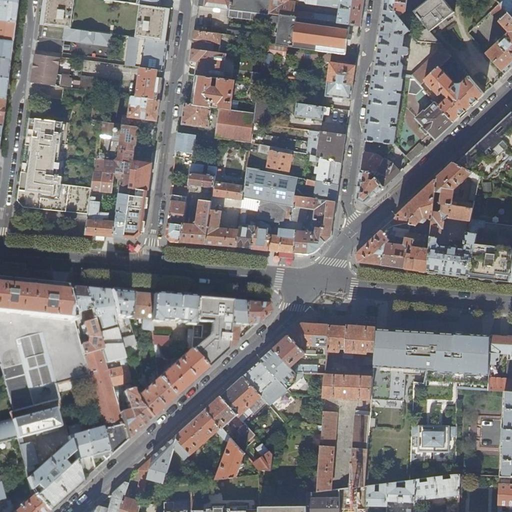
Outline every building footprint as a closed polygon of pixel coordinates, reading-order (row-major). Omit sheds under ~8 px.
[(44,0),(44,8),(42,24),(65,27),(71,28),(75,0),(44,0)] [(198,0),(198,5),(204,6),(205,6),(228,9),(227,17),(264,22),(265,14),(269,14),(269,13),(270,0),(198,0)] [(350,25),(361,27),(362,18),(364,0),(302,0),(304,0),(306,4),(316,5),(316,4),(337,7),(336,17),(294,11),(295,2),(287,1),(287,0),(270,0),(269,13),(280,15),(320,21),(350,25)] [(384,0),(384,5),(389,6),(398,17),(405,11),(406,0),(384,0)] [(423,30),(414,37),(418,41),(440,43),(430,31),(454,12),(444,0),(427,0),(413,11),(427,28),(423,30)] [(511,17),(511,0),(504,0),(499,4),(511,17)] [(0,21),(15,24),(16,13),(17,5),(0,2),(0,21)] [(171,8),(160,7),(141,4),(136,37),(145,39),(166,41),(166,40),(163,40),(167,8),(170,9),(171,8)] [(511,17),(499,4),(490,12),(510,34),(505,39),(501,43),(496,38),(495,40),(498,43),(487,53),(505,73),(511,66),(511,17)] [(389,6),(384,5),(382,20),(379,42),(374,74),(403,78),(410,79),(414,80),(419,85),(425,80),(440,66),(451,56),(440,43),(437,52),(412,75),(402,74),(403,69),(406,70),(406,66),(404,66),(404,64),(401,62),(402,54),(406,55),(408,54),(409,49),(407,47),(403,47),(404,35),(410,31),(398,17),(389,6)] [(280,15),(276,45),(309,50),(345,55),(350,25),(320,21),(280,15)] [(14,30),(15,24),(0,21),(0,41),(12,42),(14,30)] [(71,28),(65,27),(63,39),(110,45),(112,34),(71,28)] [(227,29),(226,34),(231,35),(265,40),(266,33),(227,29)] [(218,53),(228,54),(231,35),(226,34),(194,30),(193,40),(192,49),(218,53)] [(136,37),(131,36),(126,66),(141,68),(145,39),(136,37)] [(166,57),(168,41),(166,41),(145,39),(141,68),(164,71),(166,57)] [(11,50),(12,42),(0,41),(0,59),(10,61),(11,50)] [(264,45),(263,52),(273,54),(285,56),(286,48),(264,45)] [(198,62),(196,75),(197,75),(214,77),(215,70),(216,70),(217,64),(217,63),(218,53),(192,49),(190,61),(198,62)] [(273,54),(263,52),(261,65),(271,67),(273,54)] [(58,56),(35,53),(32,77),(31,82),(64,87),(69,88),(70,78),(67,78),(68,76),(56,74),(58,56)] [(9,69),(10,61),(0,59),(0,79),(7,80),(9,69)] [(355,73),(355,66),(330,62),(327,82),(353,86),(355,73)] [(271,67),(261,65),(260,73),(270,75),(271,67)] [(476,100),(484,93),(464,70),(460,73),(465,79),(461,83),(455,84),(440,66),(425,80),(438,95),(439,94),(441,95),(443,93),(447,97),(441,103),(437,98),(435,98),(432,95),(430,97),(435,102),(454,122),(476,100)] [(162,85),(164,71),(141,68),(136,97),(160,100),(162,85)] [(259,83),(260,73),(252,72),(251,82),(259,83)] [(403,78),(374,74),(369,110),(365,140),(367,140),(373,141),(384,143),(390,143),(393,144),(396,126),(392,126),(393,123),(396,124),(400,93),(397,93),(397,90),(401,91),(403,78)] [(193,104),(212,106),(220,108),(233,110),(234,108),(231,107),(235,80),(214,77),(197,75),(193,104)] [(88,77),(81,76),(80,89),(95,91),(119,95),(121,81),(95,77),(88,77)] [(423,89),(419,85),(414,80),(410,79),(408,91),(408,93),(417,94),(423,89)] [(327,82),(314,80),(313,87),(327,89),(326,96),(351,99),(353,86),(327,82)] [(258,89),(257,97),(268,99),(269,91),(258,89)] [(157,120),(160,100),(136,97),(132,96),(129,116),(157,120)] [(255,113),(253,122),(264,124),(265,118),(266,112),(268,99),(257,97),(255,113)] [(209,128),(212,106),(193,104),(185,102),(183,116),(182,124),(209,128)] [(435,138),(454,122),(435,102),(424,112),(423,111),(416,118),(435,138)] [(329,115),(330,108),(297,103),(295,117),(322,120),(323,114),(329,115)] [(233,110),(220,108),(216,138),(220,138),(251,142),(253,122),(255,113),(233,110)] [(483,135),(454,162),(479,174),(487,178),(495,171),(511,155),(511,110),(511,109),(483,135)] [(92,189),(92,187),(62,183),(63,177),(60,176),(60,174),(57,174),(58,168),(55,168),(59,144),(61,144),(64,122),(54,120),(55,119),(46,118),(45,119),(31,117),(31,121),(29,121),(27,136),(36,137),(35,144),(34,144),(34,145),(31,165),(32,165),(31,172),(22,171),(21,181),(20,190),(18,199),(24,207),(39,209),(89,214),(91,201),(92,189)] [(114,123),(101,121),(100,133),(112,135),(114,123)] [(123,124),(114,123),(112,135),(121,136),(123,124)] [(139,126),(123,124),(121,136),(119,156),(114,161),(96,159),(92,187),(92,189),(111,192),(114,174),(121,175),(119,192),(130,194),(131,188),(134,161),(136,147),(139,126)] [(181,132),(178,131),(176,150),(194,153),(194,147),(196,134),(181,132)] [(321,132),(317,156),(342,162),(344,146),(346,135),(321,132)] [(403,153),(398,147),(394,143),(389,148),(398,157),(403,153)] [(275,147),(260,144),(258,152),(270,154),(268,167),(288,171),(291,155),(275,152),(275,147)] [(419,144),(406,156),(411,161),(424,149),(419,144)] [(151,163),(153,149),(136,147),(134,161),(151,163)] [(373,154),(363,153),(363,157),(361,170),(370,173),(372,173),(383,159),(373,154)] [(313,155),(310,155),(309,161),(319,162),(317,177),(312,176),(312,180),(339,185),(340,174),(342,162),(317,156),(313,155)] [(384,187),(400,172),(393,164),(392,164),(383,159),(372,173),(375,177),(384,187)] [(149,180),(151,163),(134,161),(131,188),(137,189),(148,190),(149,180)] [(446,170),(436,179),(434,202),(442,203),(472,208),(474,203),(458,200),(458,201),(452,200),(454,192),(458,193),(460,190),(458,189),(461,187),(459,184),(468,175),(473,181),(472,182),(472,184),(469,199),(474,200),(478,181),(479,174),(454,162),(446,170)] [(192,164),(189,185),(213,189),(214,181),(215,175),(216,168),(217,167),(208,166),(207,174),(199,173),(200,165),(192,164)] [(312,180),(247,167),(245,186),(243,197),(259,200),(294,206),(295,196),(326,200),(336,202),(338,192),(339,185),(312,180)] [(370,173),(361,170),(357,199),(366,204),(379,191),(384,187),(375,177),(373,179),(371,179),(370,178),(368,179),(370,173)] [(409,204),(397,216),(411,217),(406,237),(414,239),(411,253),(412,253),(409,268),(420,270),(428,271),(430,249),(419,248),(420,247),(423,245),(424,238),(420,234),(418,234),(414,234),(415,225),(419,221),(424,222),(427,226),(427,230),(428,230),(427,232),(428,233),(428,237),(431,237),(432,225),(434,210),(434,202),(436,179),(409,204)] [(218,245),(236,246),(239,229),(219,228),(221,211),(214,209),(215,196),(243,199),(243,197),(245,186),(214,181),(213,189),(212,196),(205,244),(218,245)] [(180,188),(171,187),(170,194),(173,195),(187,197),(189,187),(180,186),(180,188)] [(145,214),(148,190),(137,189),(136,196),(130,195),(129,204),(124,237),(136,238),(142,233),(145,214)] [(114,236),(124,237),(129,204),(130,195),(130,194),(119,193),(115,221),(109,220),(110,213),(100,212),(101,202),(91,201),(89,214),(86,234),(114,236)] [(171,241),(180,242),(183,223),(187,197),(173,195),(168,228),(167,235),(171,241)] [(191,243),(205,244),(212,196),(205,195),(204,200),(201,200),(197,225),(183,223),(180,242),(191,243)] [(296,230),(294,252),(301,253),(308,254),(316,251),(325,242),(321,237),(326,200),(295,196),(294,206),(292,220),(297,221),(296,230)] [(240,247),(252,248),(255,227),(256,222),(253,222),(252,225),(244,224),(246,209),(257,211),(259,200),(243,197),(243,199),(239,229),(236,246),(240,247)] [(292,220),(294,206),(259,200),(257,211),(256,216),(283,220),(283,219),(291,220),(292,220)] [(335,215),(336,202),(326,200),(321,237),(325,242),(331,236),(335,215)] [(430,249),(428,271),(452,274),(468,276),(472,254),(477,234),(467,232),(464,249),(439,245),(437,242),(438,238),(439,238),(441,228),(442,228),(443,220),(448,216),(470,220),(472,208),(442,203),(441,209),(439,211),(434,210),(432,225),(431,237),(430,249)] [(408,253),(411,253),(414,239),(406,237),(411,217),(397,216),(375,236),(356,254),(358,261),(404,268),(408,253)] [(255,227),(252,248),(261,249),(269,249),(271,234),(268,234),(269,225),(261,220),(260,225),(258,225),(258,227),(255,227)] [(472,254),(468,276),(479,278),(490,279),(492,260),(491,260),(492,252),(494,240),(495,233),(496,229),(498,224),(485,222),(484,228),(478,227),(477,234),(472,254)] [(492,260),(490,279),(500,280),(510,281),(511,259),(511,225),(498,224),(496,229),(495,233),(494,240),(492,252),(491,260),(492,260)] [(271,234),(269,249),(274,250),(279,251),(294,252),(296,230),(288,229),(288,227),(285,227),(284,229),(281,229),(280,235),(271,234)] [(280,235),(281,229),(270,227),(271,229),(271,234),(280,235)] [(50,285),(0,279),(0,364),(1,364),(14,411),(59,399),(55,385),(72,380),(89,376),(83,354),(81,345),(73,314),(65,286),(50,285)] [(76,287),(65,286),(73,314),(84,311),(87,321),(85,322),(84,321),(83,325),(84,328),(83,329),(83,331),(84,331),(85,334),(89,337),(88,342),(86,344),(81,345),(83,354),(102,349),(98,334),(94,318),(85,288),(76,287)] [(96,289),(85,288),(94,318),(97,317),(99,317),(102,328),(113,325),(112,318),(115,317),(109,290),(96,289)] [(122,292),(109,290),(115,317),(116,317),(125,318),(126,322),(127,324),(130,323),(129,318),(130,292),(122,292)] [(145,294),(130,292),(129,318),(142,319),(141,329),(143,330),(152,331),(151,322),(153,294),(145,294)] [(173,296),(153,294),(151,322),(160,322),(160,321),(170,322),(171,320),(176,320),(176,322),(185,323),(185,325),(193,325),(195,298),(173,296)] [(191,351),(207,368),(222,355),(227,350),(231,301),(211,300),(195,298),(193,325),(202,326),(201,334),(192,334),(191,348),(191,351)] [(247,303),(231,301),(227,350),(239,340),(239,325),(249,325),(250,330),(270,312),(268,304),(247,303)] [(302,323),(289,335),(300,348),(303,345),(327,347),(329,325),(313,324),(302,323)] [(369,328),(329,325),(327,347),(327,351),(340,352),(341,348),(344,349),(346,349),(346,352),(346,358),(353,359),(354,352),(368,353),(368,351),(375,351),(376,328),(369,328)] [(392,329),(376,328),(375,351),(374,357),(374,365),(373,377),(371,399),(404,401),(406,370),(416,371),(416,368),(428,369),(435,370),(437,350),(452,351),(455,333),(446,333),(416,331),(392,329)] [(98,334),(102,349),(106,362),(120,359),(125,358),(123,348),(122,344),(120,339),(118,329),(98,334)] [(474,334),(455,333),(452,351),(437,350),(435,370),(428,369),(426,379),(457,381),(456,386),(457,387),(457,388),(489,390),(491,335),(474,334)] [(134,335),(120,339),(122,344),(123,348),(137,345),(136,341),(134,335)] [(283,340),(274,348),(291,367),(296,373),(308,373),(325,374),(326,371),(318,371),(318,365),(301,365),(300,366),(297,362),(306,354),(300,348),(289,335),(283,340)] [(496,390),(505,391),(511,391),(511,336),(505,336),(491,335),(489,390),(496,390)] [(259,362),(276,380),(288,391),(308,373),(296,373),(291,367),(274,348),(267,355),(259,362)] [(83,354),(89,376),(110,456),(128,440),(120,413),(113,386),(111,379),(108,370),(106,362),(102,349),(83,354)] [(158,378),(175,398),(191,383),(207,368),(191,351),(190,349),(158,378)] [(374,365),(374,357),(366,357),(364,358),(364,364),(365,364),(374,365)] [(111,379),(113,386),(131,382),(125,358),(120,359),(121,367),(108,370),(111,379)] [(288,391),(276,380),(259,362),(255,365),(243,376),(260,395),(262,397),(271,407),(288,391)] [(351,375),(325,374),(324,397),(342,398),(343,399),(351,400),(351,398),(371,399),(373,377),(351,375)] [(110,456),(89,376),(72,380),(75,392),(84,390),(91,414),(94,413),(95,415),(92,416),(95,429),(85,432),(92,456),(100,454),(106,460),(110,456)] [(234,385),(221,396),(243,421),(248,417),(244,413),(262,397),(260,395),(243,376),(234,385)] [(137,402),(151,419),(163,408),(175,398),(158,378),(136,398),(137,402)] [(120,413),(128,440),(135,434),(151,419),(137,402),(136,398),(133,390),(127,391),(123,392),(128,411),(120,413)] [(511,391),(505,391),(504,418),(504,425),(503,442),(503,448),(501,476),(511,476),(511,391)] [(214,402),(206,410),(223,429),(232,420),(238,426),(243,421),(221,396),(214,402)] [(54,409),(12,420),(17,438),(21,437),(41,432),(42,435),(58,430),(58,427),(59,427),(54,409)] [(191,423),(178,434),(174,449),(185,460),(217,432),(224,440),(226,441),(230,442),(216,479),(237,477),(240,468),(243,468),(244,464),(242,462),(245,454),(223,429),(206,410),(191,423)] [(365,486),(370,412),(356,411),(350,488),(365,486)] [(322,421),(322,431),(317,492),(321,492),(331,490),(337,412),(323,412),(322,421)] [(0,443),(17,439),(17,438),(12,420),(0,423),(0,443)] [(313,420),(312,430),(322,431),(322,421),(313,420)] [(249,441),(256,435),(245,424),(239,429),(249,441)] [(412,426),(412,436),(420,436),(419,450),(448,452),(449,437),(456,438),(457,428),(412,426)] [(69,440),(75,461),(84,458),(92,456),(85,432),(69,437),(69,440)] [(178,434),(154,456),(148,479),(165,483),(174,449),(178,434)] [(32,495),(48,511),(75,487),(80,483),(75,461),(69,440),(27,478),(31,493),(32,495)] [(23,444),(19,445),(24,467),(33,465),(37,464),(31,442),(23,444)] [(253,463),(259,470),(271,470),(272,454),(263,444),(255,450),(257,452),(258,451),(263,456),(253,463)] [(148,479),(154,456),(139,470),(141,478),(135,500),(125,497),(120,511),(138,511),(142,501),(148,479)] [(24,467),(25,469),(26,473),(34,468),(33,465),(24,467)] [(420,479),(416,480),(415,500),(459,495),(460,475),(455,474),(451,475),(451,478),(443,479),(443,476),(428,478),(428,481),(420,482),(420,479)] [(120,511),(125,497),(131,477),(109,496),(112,497),(109,508),(99,505),(98,507),(96,511),(120,511)] [(416,480),(409,480),(407,481),(406,488),(396,487),(397,482),(388,483),(387,501),(414,502),(415,500),(416,480)] [(0,511),(9,511),(8,508),(3,511),(0,511),(0,500),(6,499),(5,498),(4,490),(1,481),(0,481),(0,511)] [(375,485),(368,486),(367,506),(387,506),(387,501),(388,483),(380,484),(380,491),(375,492),(375,485)] [(498,511),(502,511),(502,505),(511,505),(511,484),(500,484),(498,511)] [(331,490),(321,492),(321,498),(339,497),(339,489),(331,490)] [(307,494),(308,506),(307,511),(339,511),(339,497),(321,498),(312,498),(312,493),(307,494)] [(9,511),(47,511),(48,511),(32,495),(15,511),(11,505),(9,500),(6,501),(8,505),(8,508),(9,511)] [(187,511),(187,510),(174,510),(174,501),(164,502),(164,511),(187,511)]
